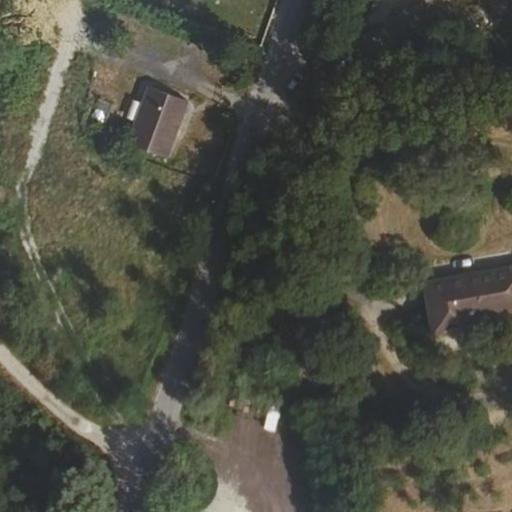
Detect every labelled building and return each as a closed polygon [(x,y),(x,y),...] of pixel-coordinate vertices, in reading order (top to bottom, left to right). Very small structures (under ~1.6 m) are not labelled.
[(185,0),(216,19),(227,0),(185,0)] [(123,8),(113,38),(142,47),(152,17),(123,8)] [(187,100),(157,90),(137,145),(167,154),(187,100)] [(433,331),(462,327),(461,317),(473,315),(511,307),(511,265),(423,282),(433,331)] [(461,317),(462,327),(474,326),(473,315),(461,317)]
